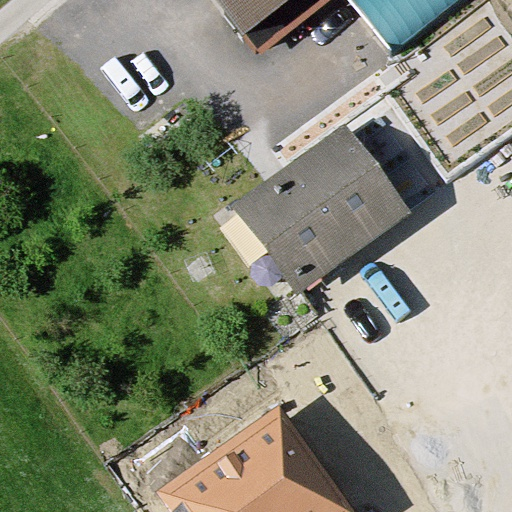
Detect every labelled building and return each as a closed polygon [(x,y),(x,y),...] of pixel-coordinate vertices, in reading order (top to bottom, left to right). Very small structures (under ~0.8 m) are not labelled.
[(212,0),(240,33),(280,0),(212,0)] [(344,0),(394,58),(463,0),(344,0)] [(346,139),(246,204),(302,291),(403,225),(346,139)] [(511,206),(503,213),(511,226),(511,270),(508,273),(511,278),(511,206)] [(336,511),(280,438),(185,510),(186,511),(336,511)]
